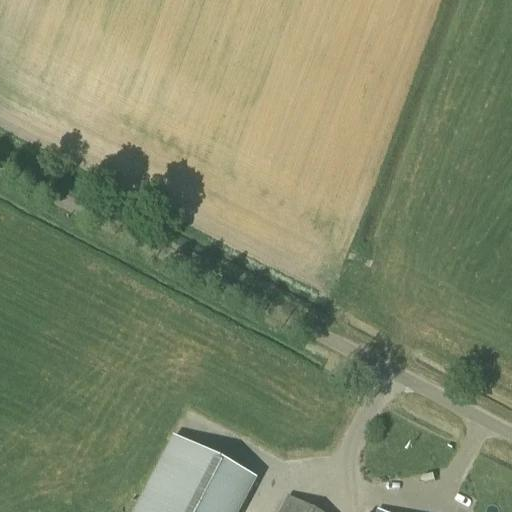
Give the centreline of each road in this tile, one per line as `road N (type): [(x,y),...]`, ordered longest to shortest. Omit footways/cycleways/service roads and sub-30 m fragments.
road 1 (unclassified): [(511,435),(0,170)]
road 2 (unknown): [(387,371),(340,462),(341,480),(359,501),(353,511)]
